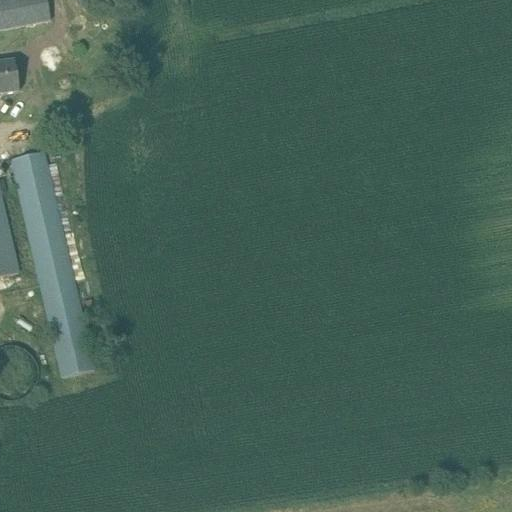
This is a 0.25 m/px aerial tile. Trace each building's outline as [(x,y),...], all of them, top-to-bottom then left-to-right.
[(0,0),(0,32),(49,25),(45,0),(0,0)] [(0,64),(0,96),(18,94),(14,63),(0,64)] [(62,380),(94,373),(43,154),(11,162),(62,380)] [(0,202),(0,282),(16,279),(0,202)] [(34,363),(29,357),(23,352),(17,349),(10,348),(2,349),(0,350),(0,401),(5,403),(13,404),(20,402),(27,398),(32,392),(36,385),(37,378),(37,370),(34,363)]
